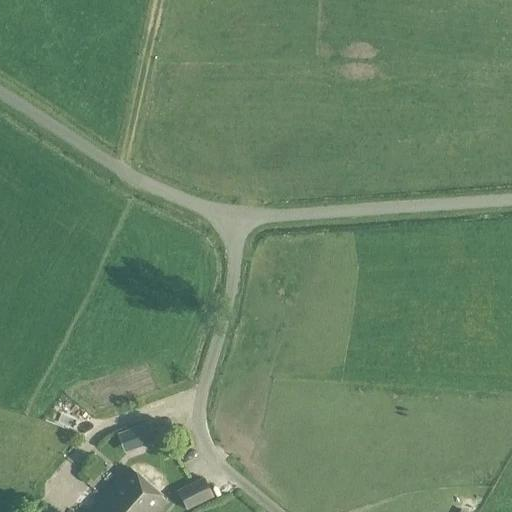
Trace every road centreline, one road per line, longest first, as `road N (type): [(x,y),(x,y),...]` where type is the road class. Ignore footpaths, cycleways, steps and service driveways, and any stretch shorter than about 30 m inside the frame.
road 1 (unclassified): [(271,511),(195,439),(195,406),(231,271),(233,221)]
road 2 (unclassified): [(511,205),(233,221)]
road 3 (unclassified): [(233,221),(129,181),(0,99)]
